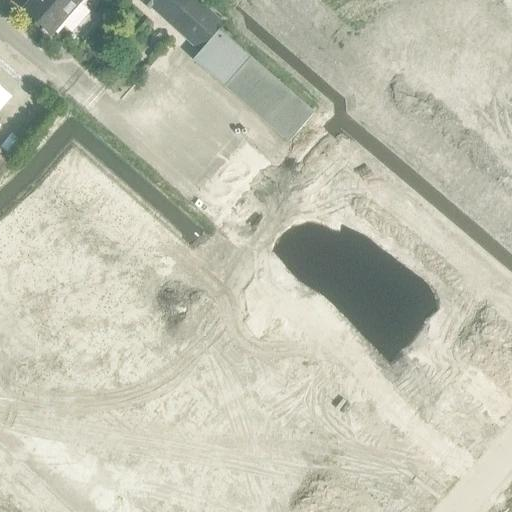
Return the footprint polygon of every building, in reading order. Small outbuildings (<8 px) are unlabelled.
[(32,0),(23,11),(51,34),(61,22),(68,27),(75,27),(84,17),(83,9),(77,4),(79,0),(32,0)] [(139,0),(167,25),(198,52),(192,60),(287,143),(313,113),(218,30),(223,25),(196,0),(139,0)] [(0,88),(0,112),(12,99),(0,88)] [(72,150),(39,188),(52,199),(63,209),(96,170),(72,150)] [(0,151),(0,170),(10,161),(0,151)] [(96,170),(63,209),(80,223),(113,185),(96,170)] [(113,185),(80,223),(96,238),(129,199),(113,185)] [(129,199),(96,238),(113,252),(146,214),(132,202),(129,199)] [(146,214),(113,252),(129,267),(162,228),(146,214)] [(162,228),(129,267),(146,281),(179,243),(177,242),(162,228)] [(179,243),(146,281),(171,303),(204,264),(179,243)] [(11,274),(49,308),(64,290),(26,257),(11,274)] [(0,286),(0,294),(34,324),(49,308),(11,274),(0,286)] [(64,290),(49,308),(83,337),(98,320),(64,290)] [(0,323),(20,341),(34,324),(0,294),(0,323)] [(49,308),(34,324),(69,354),(83,338),(83,337),(49,308)] [(0,352),(5,357),(20,341),(0,323),(0,352)] [(34,324),(20,341),(54,371),(54,370),(68,354),(69,354),(34,324)] [(20,341),(5,357),(40,387),(54,371),(20,341)] [(5,357),(0,363),(0,381),(25,404),(40,387),(5,357)] [(0,381),(0,410),(11,420),(25,404),(0,381)] [(0,410),(0,432),(11,420),(0,410)]
